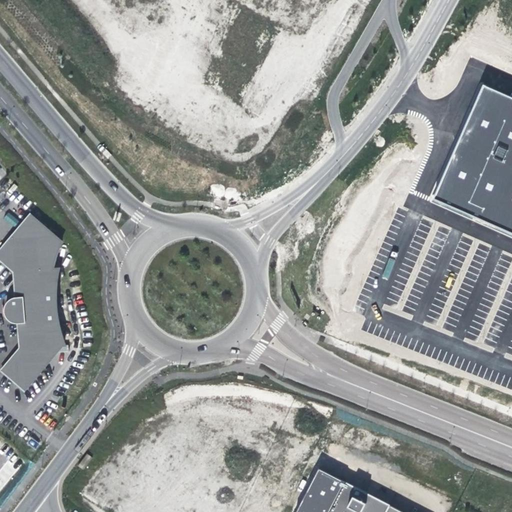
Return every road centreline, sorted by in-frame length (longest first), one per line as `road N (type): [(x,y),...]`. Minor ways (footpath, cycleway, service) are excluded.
road 1 (unclassified): [(214,348),(254,352),(511,456)]
road 2 (unclassified): [(511,434),(317,355),(284,335),(254,289)]
road 3 (unclassified): [(165,231),(88,161),(0,57)]
road 4 (unclassified): [(448,0),(395,92),(311,188)]
road 5 (unclassified): [(0,97),(116,240),(129,277)]
road 6 (unclassified): [(106,400),(33,500)]
